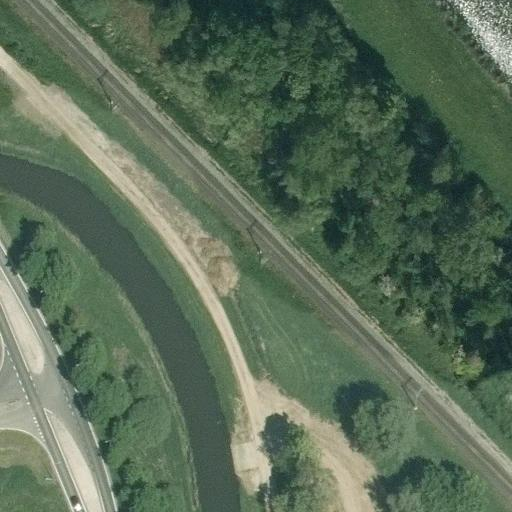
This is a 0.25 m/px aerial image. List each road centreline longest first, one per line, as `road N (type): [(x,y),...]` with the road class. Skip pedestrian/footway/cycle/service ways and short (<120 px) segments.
road 1 (unclassified): [(269,511),(248,386),(171,242),(0,65)]
road 2 (primary): [(66,382),(0,262)]
road 3 (primary): [(110,511),(66,382)]
road 4 (primary): [(32,395),(78,511)]
